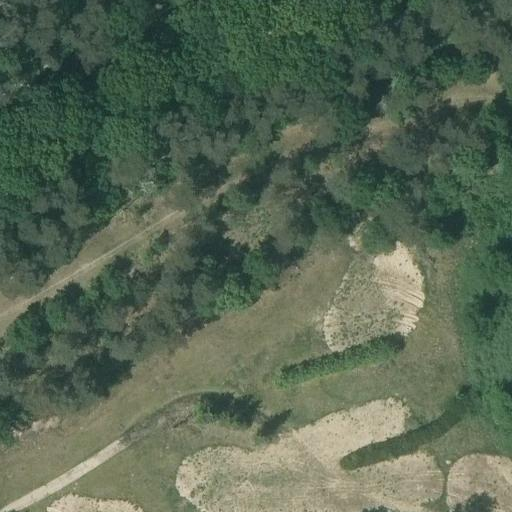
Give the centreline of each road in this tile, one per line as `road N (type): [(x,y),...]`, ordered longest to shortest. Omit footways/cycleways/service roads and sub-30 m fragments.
road 1 (track): [(0,267),(190,163),(387,71),(446,56),(511,73)]
road 2 (track): [(17,511),(175,410),(218,413),(435,511)]
road 3 (track): [(0,170),(343,0)]
